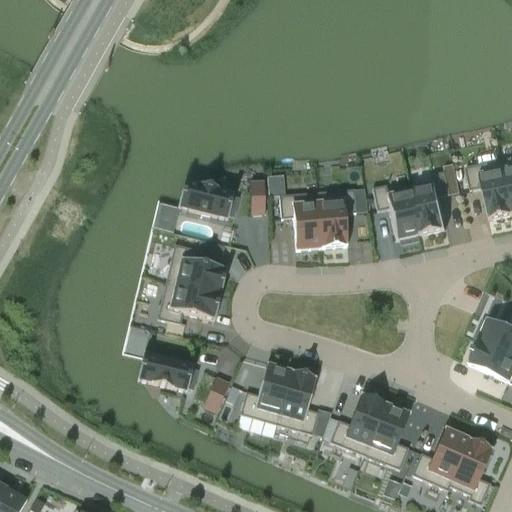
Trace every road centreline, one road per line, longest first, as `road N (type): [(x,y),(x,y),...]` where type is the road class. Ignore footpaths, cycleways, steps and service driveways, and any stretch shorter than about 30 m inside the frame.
road 1 (residential): [(425,273),(337,283),(268,280),(251,288),(242,309),(260,333),(415,383)]
road 2 (tertiary): [(0,193),(109,0)]
road 3 (tertiary): [(84,0),(0,149)]
road 4 (residential): [(21,443),(157,511)]
